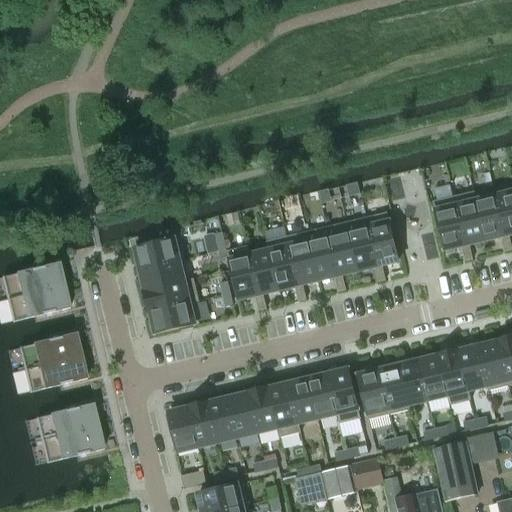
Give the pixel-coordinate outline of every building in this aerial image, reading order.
[(465,246),(469,245),(485,242),(474,198),(475,197),(474,193),(453,198),(465,246)] [(485,242),(501,238),(505,237),(495,198),(496,197),(495,193),(475,197),(474,198),(485,242)] [(505,237),(508,236),(511,235),(511,193),(496,197),(495,198),(505,237)] [(444,251),(461,247),(465,246),(453,198),(432,203),(435,215),(434,215),(437,228),(439,228),(444,251)] [(387,214),(366,219),(378,267),(382,266),(399,262),(393,239),(395,239),(391,225),(390,225),(387,214)] [(366,219),(346,223),(358,272),(374,268),(378,267),(366,219)] [(331,227),(326,228),(338,277),(342,276),(358,272),(346,223),(331,227)] [(326,228),(307,233),(318,282),(334,278),(338,277),(326,228)] [(307,233),(287,238),(299,286),(302,285),(318,282),(307,233)] [(222,234),(214,235),(217,247),(225,245),(222,234)] [(502,245),(510,243),(508,236),(505,237),(501,238),(502,245)] [(287,238),(266,243),(268,252),(269,252),(279,291),(294,287),(299,286),(287,238)] [(135,250),(140,271),(184,261),(179,239),(150,246),(138,249),(135,250)] [(138,249),(150,246),(149,239),(136,242),(138,249)] [(511,250),(510,243),(502,245),(504,252),(511,250)] [(225,245),(217,247),(220,259),(228,257),(226,252),(225,245)] [(462,251),(463,255),(471,253),(469,245),(465,246),(461,247),(462,251)] [(248,247),(226,252),(228,257),(229,262),(238,301),(255,297),(259,296),(249,256),(250,256),(248,247)] [(250,256),(249,256),(259,296),(263,295),(279,291),(269,252),(268,252),(250,256)] [(471,253),(463,255),(464,262),(472,260),(471,253)] [(189,282),(189,281),(184,261),(140,271),(145,292),(189,282)] [(2,278),(7,301),(64,287),(58,264),(54,265),(54,266),(43,268),(30,271),(2,278)] [(378,267),(374,268),(376,276),(384,274),(382,266),(378,267)] [(384,274),(376,276),(377,283),(381,282),(385,281),(384,274)] [(338,277),(334,278),(336,285),(344,283),(342,276),(338,277)] [(150,313),(194,303),(194,304),(199,303),(194,280),(189,281),(189,282),(145,292),(145,293),(150,313)] [(220,284),(222,296),(230,294),(228,283),(220,284)] [(344,283),(336,285),(338,293),(342,292),(346,291),(344,283)] [(299,286),(294,287),(296,295),(304,293),(302,285),(299,286)] [(64,287),(7,301),(12,323),(41,316),(54,313),(53,313),(64,310),(65,311),(69,310),(64,287)] [(304,293),(296,295),(298,302),(302,301),(306,300),(304,293)] [(233,306),(230,294),(222,296),(225,308),(233,306)] [(259,296),(255,297),(257,304),(265,302),(263,295),(259,296)] [(265,302),(257,304),(258,312),(262,311),(266,310),(265,302)] [(199,325),(194,304),(194,303),(150,313),(155,335),(179,330),(179,331),(193,328),(192,326),(199,325)] [(24,371),(81,357),(75,335),(71,336),(60,339),(47,342),(19,349),(24,371)] [(498,343),(508,387),(511,386),(511,339),(497,343),(498,343)] [(498,343),(478,348),(487,387),(486,387),(487,392),(508,387),(498,343)] [(468,392),(486,387),(487,387),(478,348),(458,353),(467,392),(468,392)] [(438,357),(448,397),(447,397),(449,406),(471,401),(468,392),(467,392),(458,353),(458,352),(438,357)] [(81,357),(24,371),(29,393),(58,387),(70,384),(81,381),(86,380),(81,357)] [(448,397),(438,357),(418,362),(428,401),(447,397),(448,397)] [(409,406),(428,401),(418,362),(398,367),(408,406),(409,406)] [(410,411),(409,406),(408,406),(398,367),(379,372),(389,416),(410,411)] [(348,371),(328,376),(337,415),(336,415),(338,425),(360,419),(348,371)] [(389,416),(379,372),(358,377),(369,421),(389,416)] [(328,376),(308,381),(317,420),(336,415),(337,415),(328,376)] [(317,420),(308,381),(288,385),(297,425),(298,424),(317,420)] [(288,385),(268,390),(278,429),(277,430),(279,439),(301,434),(298,424),(297,425),(288,385)] [(278,429),(268,390),(248,395),(258,434),(277,430),(278,429)] [(248,395),(228,400),(238,439),(258,434),(248,395)] [(238,439),(228,400),(209,404),(218,444),(238,439)] [(189,409),(198,448),(218,444),(209,404),(189,409)] [(35,419),(41,442),(98,428),(92,405),(88,407),(77,410),(77,409),(64,412),(64,413),(35,419)] [(198,448),(189,409),(168,414),(174,437),(172,438),(175,451),(177,451),(178,454),(198,448)] [(504,422),(511,420),(511,412),(502,414),(504,422)] [(486,418),(475,421),(476,429),(488,426),(486,418)] [(465,432),(476,429),(475,421),(463,424),(465,432)] [(98,428),(41,442),(46,464),(75,457),(87,454),(98,451),(98,452),(103,451),(98,428)] [(447,428),(435,430),(437,438),(448,435),(447,428)] [(425,441),(437,438),(435,430),(423,433),(425,441)] [(493,434),(465,440),(466,444),(470,463),(498,457),(493,434)] [(407,437),(395,440),(397,448),(409,445),(407,437)] [(385,451),(397,448),(395,440),(383,443),(385,451)] [(446,502),(477,495),(470,463),(466,444),(435,451),(446,502)] [(358,449),(346,451),(348,459),(360,457),(358,449)] [(348,459),(346,451),(334,454),(336,462),(348,459)] [(276,460),(265,462),(266,470),(278,468),(276,460)] [(352,467),(355,481),(358,491),(383,485),(377,460),(352,467)] [(255,473),(266,470),(265,462),(253,465),(255,473)] [(310,477),(320,474),(322,474),(320,466),(308,469),(310,477)] [(322,474),(328,501),(356,495),(350,467),(330,472),(322,474)] [(237,469),(225,472),(227,480),(238,477),(237,469)] [(296,472),(298,480),(310,477),(308,469),(296,472)] [(203,472),(192,475),(181,478),(184,490),(206,485),(203,472)] [(215,483),(227,480),(225,472),(213,475),(215,483)] [(320,474),(310,477),(298,480),(295,481),(301,507),(326,501),(320,474)] [(242,484),(198,495),(202,511),(222,511),(243,507),(243,508),(248,507),(242,484)] [(270,501),(278,499),(275,487),(267,489),(270,501)] [(397,500),(395,501),(396,504),(398,511),(442,511),(437,491),(415,496),(397,500)] [(278,499),(270,501),(272,511),(274,511),(281,511),(278,499)] [(498,511),(511,511),(511,499),(497,504),(498,511)]
